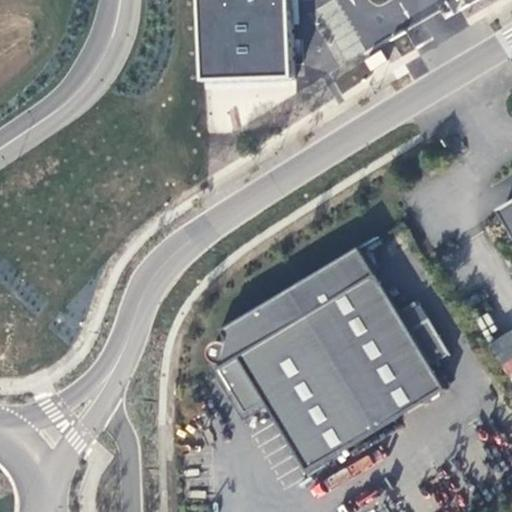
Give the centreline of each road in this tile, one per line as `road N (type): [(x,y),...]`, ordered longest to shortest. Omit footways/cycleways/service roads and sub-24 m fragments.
road 1 (tertiary): [(511,42),(203,234),(145,294),(97,386)]
road 2 (unclassified): [(113,0),(96,59),(0,140)]
road 3 (tertiary): [(134,511),(132,446),(97,386)]
